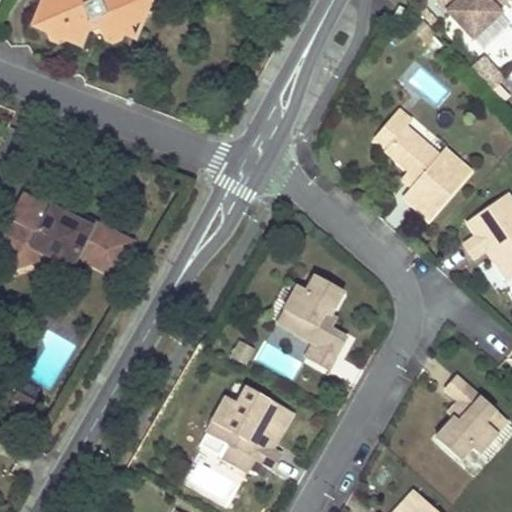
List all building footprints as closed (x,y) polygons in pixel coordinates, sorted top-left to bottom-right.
[(148,0),(44,0),(34,29),(48,34),(49,41),(62,45),(69,42),(83,48),(88,35),(95,31),(98,25),(105,27),(102,34),(105,41),(113,44),(120,40),(122,36),(124,29),(146,21),(157,16),(148,0)] [(435,0),(472,39),(500,13),(496,9),(505,0),(435,0)] [(396,11),(387,26),(397,32),(406,17),(396,11)] [(138,42),(146,21),(124,29),(122,36),(138,42)] [(484,57),(471,69),(491,90),(504,77),(484,57)] [(399,201),(425,224),(467,175),(441,152),(435,159),(426,151),(402,131),(381,155),(404,175),(402,177),(412,186),(407,192),(399,201)] [(402,177),(397,183),(407,192),(412,186),(402,177)] [(113,277),(129,246),(83,220),(80,225),(24,196),(10,221),(23,228),(0,235),(0,236),(11,268),(47,254),(71,267),(75,257),(113,277)] [(472,240),(460,248),(469,263),(482,254),(491,248),(497,257),(488,263),(503,285),(511,279),(511,209),(504,198),(463,227),(472,240)] [(497,257),(491,248),(482,254),(488,263),(497,257)] [(296,287),(274,325),(310,345),(302,359),(326,373),(342,344),(327,335),(320,331),(328,317),(341,294),(312,277),(304,292),(296,287)] [(320,331),(327,335),(335,321),(328,317),(320,331)] [(505,424),(453,379),(442,392),(455,404),(461,409),(450,421),(432,441),(458,463),(469,450),(476,457),(505,424)] [(208,424),(228,435),(222,445),(227,447),(218,461),(242,475),(250,461),(269,472),(277,457),(267,451),(258,446),(262,439),(271,444),(288,415),(243,389),(234,405),(223,399),(208,424)] [(23,422),(32,404),(17,395),(6,413),(23,422)] [(450,421),(461,409),(455,404),(444,416),(450,421)] [(222,445),(228,435),(208,424),(203,434),(222,445)] [(262,439),(258,446),(267,451),(271,444),(262,439)] [(431,511),(412,495),(396,511),(431,511)]
